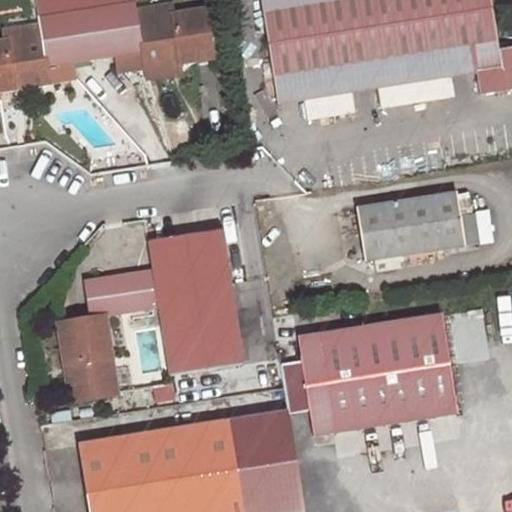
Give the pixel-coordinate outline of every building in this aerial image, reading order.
[(168,14),(134,20),(132,8),(130,0),(129,0),(86,6),(94,57),(107,55),(138,51),(141,68),(206,58),(200,9),(168,14)] [(256,0),(271,105),(464,78),(468,101),(511,94),(511,90),(507,55),(486,58),(477,0),(256,0)] [(167,2),(132,8),(134,20),(168,14),(167,2)] [(0,88),(44,82),(42,65),(73,60),(94,57),(86,6),(35,13),(37,26),(38,35),(1,40),(0,40),(0,88)] [(0,31),(1,40),(38,35),(37,26),(0,30),(0,31)] [(138,51),(107,55),(109,72),(141,68),(138,51)] [(44,82),(75,77),(73,60),(42,65),(44,82)] [(451,196),(352,212),(360,263),(458,249),(451,196)] [(152,311),(161,375),(235,364),(217,230),(143,241),(147,271),(78,281),(84,320),(54,324),(60,366),(69,365),(75,403),(111,397),(99,317),(152,311)] [(294,337),(307,438),(452,416),(437,317),(314,335),(294,337)] [(60,366),(66,404),(75,403),(69,365),(60,366)] [(294,511),(278,414),(221,424),(234,511),(294,511)] [(234,511),(221,424),(73,449),(82,511),(234,511)]
